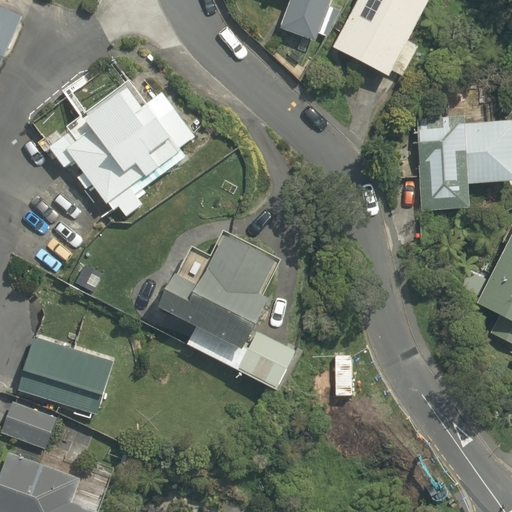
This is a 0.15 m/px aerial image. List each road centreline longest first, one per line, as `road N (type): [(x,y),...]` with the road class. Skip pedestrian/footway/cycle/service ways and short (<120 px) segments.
road 1 (residential): [(505,511),(401,362),(334,156),(232,58),(188,0)]
road 2 (unknown): [(187,0),(49,69),(0,121)]
